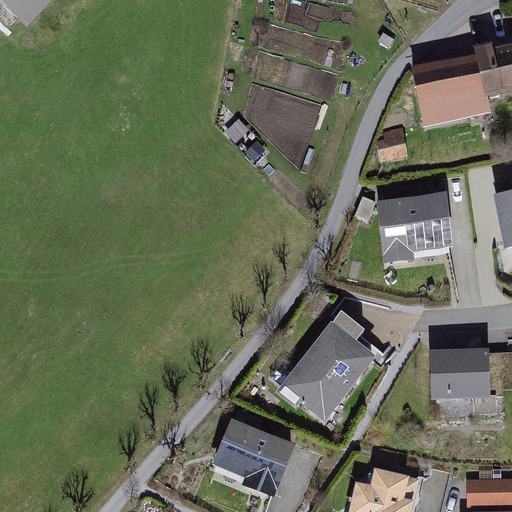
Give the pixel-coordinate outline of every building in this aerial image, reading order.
[(58,0),(0,0),(0,2),(30,31),(58,0)] [(416,69),(429,133),(498,119),(496,109),(511,106),(511,46),(502,48),(501,42),(477,47),(479,56),(416,69)] [(380,145),(385,166),(413,159),(406,132),(390,136),(391,142),(380,145)] [(454,193),(380,202),(388,265),(422,261),(421,254),(461,249),(454,193)] [(511,193),(499,195),(509,251),(511,250),(511,193)] [(289,384),(281,395),(301,411),(307,405),(333,426),(386,360),(389,356),(368,339),(372,333),(348,314),(341,323),(339,322),(289,384)] [(495,351),(437,353),(439,402),(478,401),(479,420),(504,419),(503,400),(497,400),(495,351)] [(303,445),(237,421),(218,471),(248,482),(246,488),(282,502),(303,445)] [(416,477),(382,470),(378,488),(362,485),(356,511),(420,511),(426,483),(416,481),(416,477)] [(511,511),(511,484),(470,485),(470,511),(511,511)]
